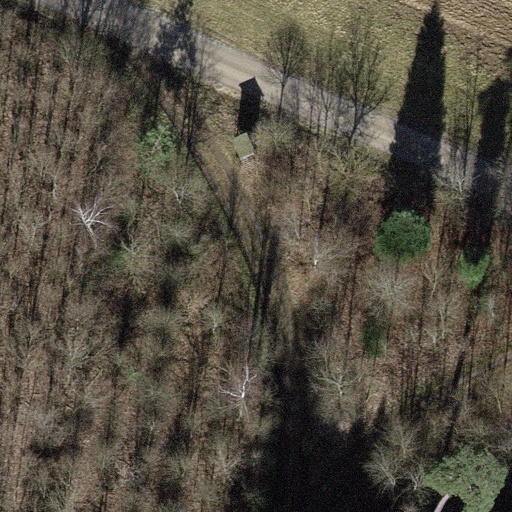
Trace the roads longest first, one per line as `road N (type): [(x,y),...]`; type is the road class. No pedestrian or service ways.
road 1 (track): [(118,18),(215,154),(282,290),(292,458),(277,511)]
road 2 (track): [(511,195),(76,0)]
road 3 (track): [(332,511),(370,464),(511,370)]
